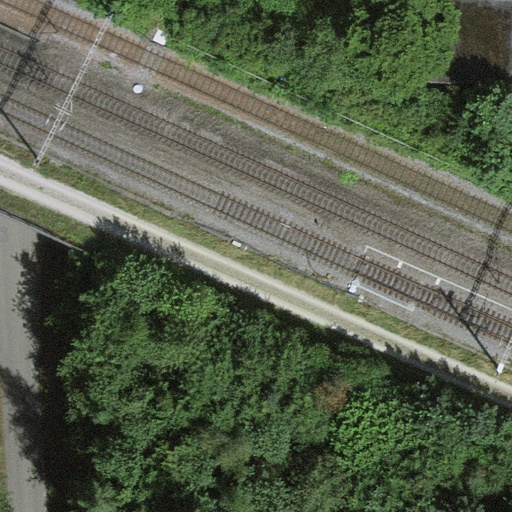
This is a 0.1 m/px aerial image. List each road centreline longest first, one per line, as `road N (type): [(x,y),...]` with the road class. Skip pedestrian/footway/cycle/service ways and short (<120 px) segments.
road 1 (track): [(0,170),(511,406)]
road 2 (unclassified): [(39,511),(24,224),(1,0)]
